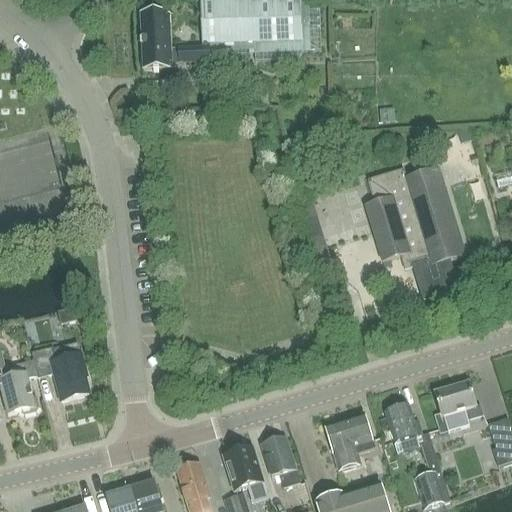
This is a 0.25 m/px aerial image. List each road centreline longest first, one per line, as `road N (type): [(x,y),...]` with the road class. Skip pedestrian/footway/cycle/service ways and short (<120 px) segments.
road 1 (residential): [(140,449),(98,152),(84,109),(45,44)]
road 2 (tertiary): [(140,449),(511,342)]
road 3 (tertiary): [(0,482),(140,449)]
